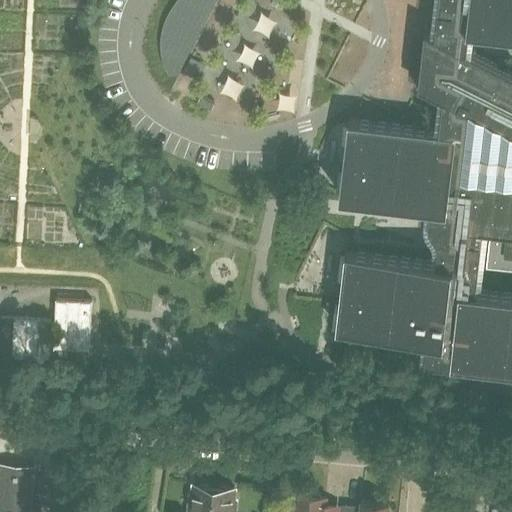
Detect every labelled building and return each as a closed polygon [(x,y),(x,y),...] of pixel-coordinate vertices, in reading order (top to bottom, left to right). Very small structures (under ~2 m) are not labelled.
[(176,0),(171,7),(168,16),(165,25),(163,34),(163,41),(163,50),(163,57),(164,65),(169,74),(178,75),(178,74),(215,0),(176,0)] [(506,229),(511,230),(511,71),(467,49),(470,28),(511,32),(511,0),(439,0),(436,34),(426,28),(424,44),(419,84),(444,96),(440,129),(349,118),(340,194),(431,205),(430,221),(430,224),(431,228),(433,231),(436,234),(437,238),(438,241),(439,245),(437,261),(346,250),(337,326),(428,337),(425,359),(451,363),(511,370),(511,293),(477,289),(484,227),(491,228),(506,229)] [(244,74),(248,63),(261,68),(268,49),(249,41),(230,89),(245,95),(252,77),(244,74)] [(491,228),(487,266),(511,268),(511,255),(503,255),(506,229),(491,228)] [(90,348),(92,299),(56,298),(55,322),(51,322),(51,318),(0,315),(0,355),(49,357),(50,340),(54,340),(54,347),(90,348)] [(210,370),(202,371),(203,379),(211,378),(210,370)] [(228,373),(215,374),(217,384),(229,383),(228,373)] [(0,511),(30,511),(34,466),(0,463),(0,511)] [(211,511),(215,484),(194,482),(194,484),(195,484),(194,493),(191,493),(191,494),(192,494),(191,502),(190,504),(188,511),(211,511)] [(235,486),(215,484),(211,511),(234,511),(235,509),(234,506),(235,498),(236,498),(236,497),(233,497),(234,487),(235,488),(235,486)] [(338,511),(339,504),(325,503),(326,496),(323,495),(322,494),(321,493),(320,492),(318,491),(317,491),(315,491),(314,491),(312,492),(311,492),(310,493),(309,494),(297,493),(295,511),(338,511)] [(388,511),(390,502),(362,499),(360,511),(388,511)]
